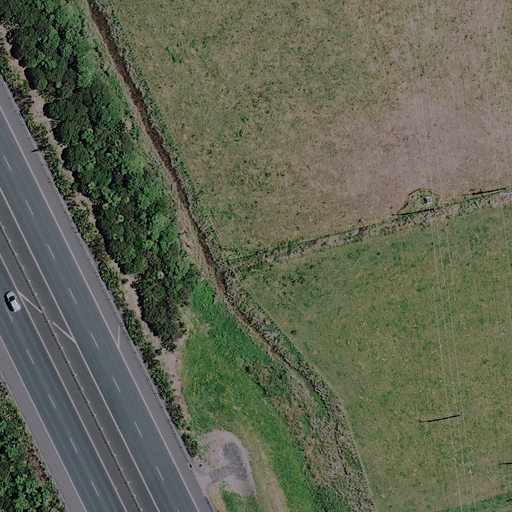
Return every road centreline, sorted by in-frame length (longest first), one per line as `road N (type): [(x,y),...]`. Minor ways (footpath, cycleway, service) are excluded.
road 1 (motorway): [(0,142),(182,511)]
road 2 (motorway): [(108,511),(0,292)]
